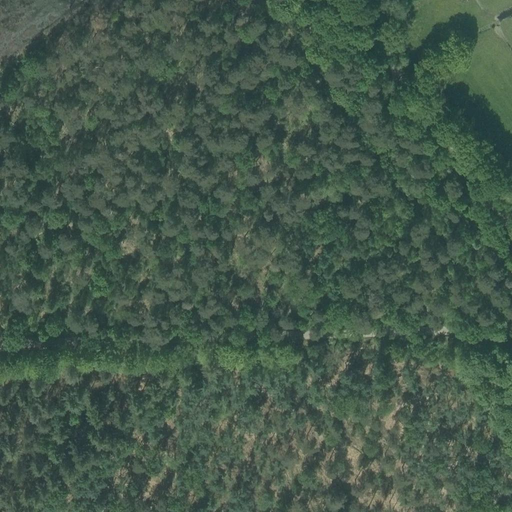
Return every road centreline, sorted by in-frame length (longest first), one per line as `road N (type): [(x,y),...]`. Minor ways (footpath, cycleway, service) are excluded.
road 1 (unclassified): [(0,347),(511,328)]
road 2 (track): [(419,106),(321,169),(289,180),(0,184)]
road 3 (track): [(295,337),(166,370),(0,502)]
road 4 (track): [(511,231),(340,0)]
